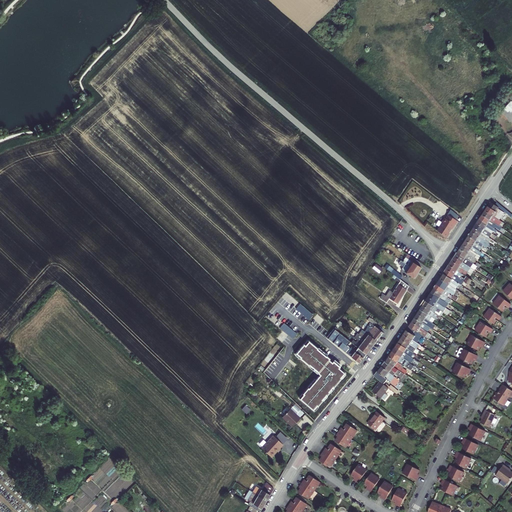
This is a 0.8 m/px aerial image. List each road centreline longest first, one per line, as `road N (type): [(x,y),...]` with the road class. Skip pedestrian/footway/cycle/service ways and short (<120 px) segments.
road 1 (tertiary): [(447,254),(163,0)]
road 2 (tertiary): [(300,457),(447,254)]
road 3 (residential): [(413,511),(511,325)]
